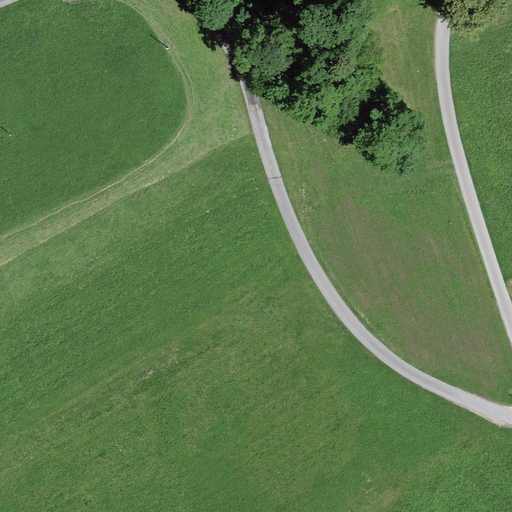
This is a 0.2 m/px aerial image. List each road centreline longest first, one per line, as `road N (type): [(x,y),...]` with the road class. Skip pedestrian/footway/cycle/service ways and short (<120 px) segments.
road 1 (track): [(200,0),(226,39),(333,297),(417,381),(511,413)]
road 2 (residential): [(511,295),(471,174),(456,0)]
